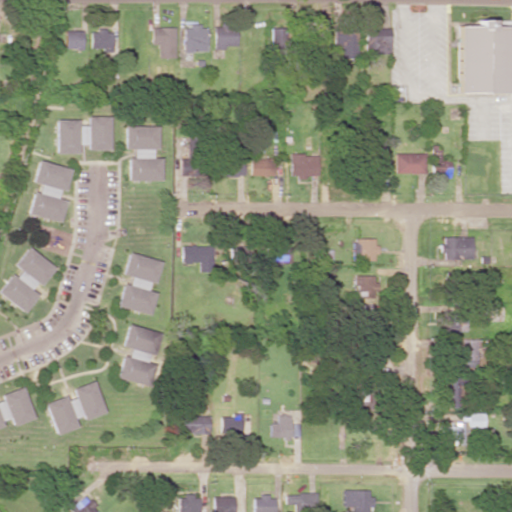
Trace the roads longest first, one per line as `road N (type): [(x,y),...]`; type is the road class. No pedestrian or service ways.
road 1 (residential): [(511,468),(36,465)]
road 2 (residential): [(407,511),(407,212)]
road 3 (residential): [(99,174),(94,240),(74,312),(46,344),(0,362)]
road 4 (residential): [(407,212),(180,210)]
